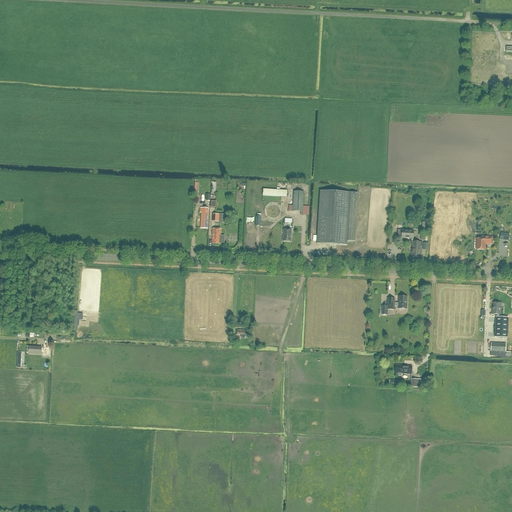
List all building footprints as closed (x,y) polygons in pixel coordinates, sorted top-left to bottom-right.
[(293,191),(292,212),(303,212),(304,192),(293,191)] [(355,242),(358,193),(320,191),(317,244),(347,246),(347,242),(355,242)] [(201,213),(200,228),(208,229),(209,213),(207,213),(208,208),(202,208),(202,213),(201,213)] [(221,214),(212,214),(212,222),(221,222),(221,214)] [(212,244),(220,244),(221,229),(213,229),(212,244)] [(291,242),(291,230),(283,230),(283,242),(291,242)] [(412,257),(415,257),(416,251),(417,251),(418,242),(413,242),(414,231),(402,230),(401,238),(411,239),(411,242),(412,243),(411,245),(413,245),(412,249),(411,249),(411,256),(412,256),(412,257)] [(492,244),(493,237),(481,236),(481,239),(477,238),(476,250),(485,250),(485,244),(492,244)] [(394,310),(394,307),(398,307),(398,309),(399,309),(399,310),(400,310),(402,311),(403,310),(404,309),(406,309),(407,297),(398,297),(398,303),(394,303),(394,299),(387,299),(387,307),(382,306),(381,315),(387,315),(387,310),(394,310)] [(492,314),(496,314),(496,317),(495,337),(507,338),(508,317),(500,317),(500,315),(501,303),(493,303),(493,310),(492,310),(492,314)] [(490,351),(495,351),(495,356),(505,357),(506,344),(491,343),(490,351)] [(29,346),(28,354),(41,355),(41,354),(47,354),(47,348),(42,347),(29,346)] [(411,375),(412,366),(395,366),(395,376),(399,376),(399,375),(401,375),(401,374),(411,375)] [(410,388),(417,388),(420,388),(420,380),(418,380),(410,379),(410,388)]
